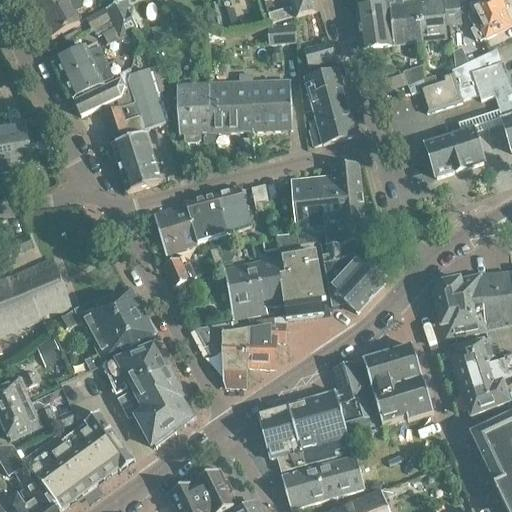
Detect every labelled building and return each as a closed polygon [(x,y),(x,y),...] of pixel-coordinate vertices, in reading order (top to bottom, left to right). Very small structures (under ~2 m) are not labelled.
[(74,0),(29,0),(40,19),(74,0)] [(52,40),(79,26),(72,14),(81,9),(76,0),(74,0),(40,19),(52,40)] [(316,14),(311,0),(288,0),(292,9),(268,17),(271,27),(295,20),(295,21),(316,14)] [(420,45),(416,3),(402,5),(401,0),(393,0),(394,6),(359,10),(356,15),(361,53),(420,45)] [(416,3),(420,45),(446,41),(444,27),(460,26),(457,1),(442,2),(441,0),(416,3)] [(498,0),(478,0),(480,4),(469,9),(472,16),(467,18),(474,31),(471,32),(476,43),(479,41),(480,44),(485,41),(485,42),(511,29),(504,13),(505,13),(504,11),(507,8),(503,1),(499,1),(498,0)] [(123,3),(105,12),(110,23),(119,40),(137,30),(123,3)] [(105,12),(86,21),(92,32),(94,31),(109,23),(110,23),(105,12)] [(295,20),(271,27),(266,29),(268,49),(298,46),(295,21),(295,20)] [(109,23),(94,31),(98,39),(113,31),(109,23)] [(175,25),(166,28),(169,38),(178,36),(175,25)] [(166,27),(151,31),(154,42),(169,38),(166,28),(166,27)] [(222,27),(206,29),(208,43),(224,41),(222,27)] [(104,61),(97,45),(86,50),(55,64),(62,79),(91,66),(92,67),(104,61)] [(335,63),(330,45),(303,53),(308,71),(335,63)] [(272,59),(297,58),(297,50),(272,51),(272,59)] [(468,67),(454,72),(451,73),(452,75),(461,103),(478,98),(480,104),(494,99),(499,113),(484,118),(487,126),(501,121),(511,154),(511,93),(503,65),(501,66),(496,52),(468,64),(468,67)] [(72,100),(73,100),(106,84),(102,77),(109,73),(104,61),(92,67),(91,66),(62,79),(72,100)] [(422,68),(401,75),(406,89),(422,82),(423,82),(422,68)] [(158,69),(147,72),(147,73),(151,86),(163,82),(158,69)] [(125,90),(128,85),(129,79),(131,74),(130,71),(119,77),(121,82),(125,90)] [(165,127),(152,87),(151,86),(147,73),(129,79),(128,85),(135,106),(102,117),(111,148),(146,137),(145,134),(165,127)] [(343,95),(337,73),(304,82),(310,104),(343,95)] [(422,82),(406,89),(409,97),(420,94),(427,116),(462,105),(461,103),(452,75),(441,79),(442,83),(424,89),(422,82)] [(240,78),(240,87),(207,88),(209,136),(215,136),(250,134),(247,78),(240,78)] [(290,84),(254,86),(253,78),(247,78),(250,134),(292,132),(290,84)] [(106,84),(73,100),(74,104),(81,119),(121,101),(125,90),(121,82),(114,85),(112,81),(106,84)] [(207,88),(176,90),(179,138),(184,138),(184,144),(187,146),(198,146),(200,143),(200,137),(204,137),(209,136),(207,88)] [(316,126),(349,117),(343,95),(310,104),(316,126)] [(322,148),(355,139),(349,117),(316,126),(318,131),(309,134),(313,150),(322,147),(322,148)] [(472,131),(487,126),(484,118),(458,126),(460,134),(425,146),(436,181),(455,175),(455,176),(465,173),(464,172),(483,166),(472,131)] [(0,175),(30,169),(24,125),(0,128),(0,175)] [(215,145),(215,136),(209,136),(204,137),(204,146),(215,145)] [(146,137),(111,148),(121,180),(156,169),(146,137)] [(251,157),(248,142),(238,144),(241,159),(251,157)] [(331,170),(332,179),(291,184),(297,237),(324,235),(327,257),(330,257),(331,263),(341,262),(339,247),(367,243),(359,168),(331,170)] [(127,196),(161,185),(156,169),(121,180),(127,196)] [(265,188),(251,191),(256,212),(269,209),(265,188)] [(241,194),(240,192),(185,206),(185,207),(197,247),(252,229),(242,198),(246,197),(244,193),(241,194)] [(197,247),(185,207),(153,217),(165,257),(197,247)] [(317,254),(281,261),(284,275),(278,276),(283,308),(284,307),(286,322),(324,318),(322,303),(327,303),(326,301),(325,301),(317,254)] [(323,257),(332,311),(348,308),(357,316),(384,287),(360,265),(354,258),(341,262),(331,263),(330,257),(327,257),(323,257)] [(162,269),(173,291),(189,283),(196,280),(189,265),(182,268),(179,261),(162,269)] [(266,310),(283,308),(278,276),(284,275),(281,261),(224,272),(232,322),(267,317),(266,310)] [(0,284),(0,357),(2,357),(0,353),(0,337),(69,310),(52,263),(19,277),(0,284)] [(486,333),(511,327),(511,275),(481,278),(460,282),(460,281),(458,281),(458,283),(450,285),(447,286),(444,287),(442,288),(441,289),(440,290),(442,291),(439,295),(437,294),(437,296),(436,297),(436,299),(436,301),(436,303),(436,305),(438,309),(437,309),(438,310),(439,310),(440,314),(439,314),(439,315),(442,328),(440,328),(441,330),(442,330),(445,342),(486,333)] [(187,289),(177,294),(179,300),(189,295),(187,289)] [(103,363),(154,343),(155,342),(128,292),(104,305),(101,300),(73,313),(56,325),(63,340),(85,330),(98,357),(83,364),(87,374),(100,368),(101,369),(105,367),(103,363)] [(209,358),(223,352),(224,385),(224,386),(226,391),(245,392),(247,371),(275,373),(276,346),(285,346),(284,328),(273,330),(272,322),(237,327),(237,326),(195,332),(209,358)] [(496,363),(494,358),(498,357),(496,348),(491,349),(489,341),(449,352),(451,359),(449,359),(450,361),(452,361),(456,376),(496,363)] [(40,348),(47,363),(61,357),(54,342),(40,348)] [(157,346),(131,356),(105,367),(101,369),(114,398),(130,391),(135,400),(127,405),(151,449),(153,448),(156,451),(176,436),(175,435),(196,420),(185,400),(186,399),(157,346)] [(362,364),(372,396),(382,429),(406,421),(407,424),(433,416),(422,380),(421,380),(412,349),(398,353),(397,350),(375,356),(376,359),(362,364)] [(511,380),(511,357),(496,363),(456,376),(463,398),(511,380)] [(345,428),(368,421),(363,401),(364,400),(354,368),(354,367),(350,368),(351,368),(337,372),(334,377),(338,389),(337,390),(338,394),(335,395),(335,394),(332,395),(332,396),(291,408),(291,407),(288,408),(268,414),(260,423),(271,462),(276,461),(280,475),(336,460),(334,454),(348,450),(346,442),(349,441),(348,438),(347,438),(345,428)] [(0,419),(30,406),(24,393),(39,386),(34,375),(0,391),(0,419)] [(511,380),(463,398),(468,412),(466,413),(466,414),(468,414),(470,421),(508,406),(509,410),(511,409),(511,380)] [(49,408),(34,415),(30,406),(0,419),(0,420),(1,422),(0,423),(0,426),(2,431),(6,433),(10,443),(55,422),(49,408)] [(66,431),(78,426),(72,414),(60,419),(66,431)] [(511,511),(511,415),(468,436),(504,511),(511,511)] [(45,502),(47,500),(55,511),(66,511),(118,474),(120,477),(135,465),(99,416),(64,441),(59,436),(23,462),(39,485),(35,487),(45,502)] [(55,511),(47,500),(45,502),(35,487),(13,449),(0,449),(0,463),(8,478),(14,474),(23,489),(27,487),(30,491),(20,496),(4,509),(1,504),(5,501),(0,493),(0,511),(55,511)] [(290,511),(293,511),(363,492),(354,460),(281,479),(290,511)] [(205,511),(228,511),(237,508),(230,494),(228,495),(224,487),(226,486),(219,472),(193,485),(205,511)] [(380,494),(337,511),(387,511),(383,501),(388,500),(409,492),(405,483),(385,490),(380,492),(380,494)] [(175,511),(205,511),(193,485),(166,498),(172,511),(173,511),(175,511)]
